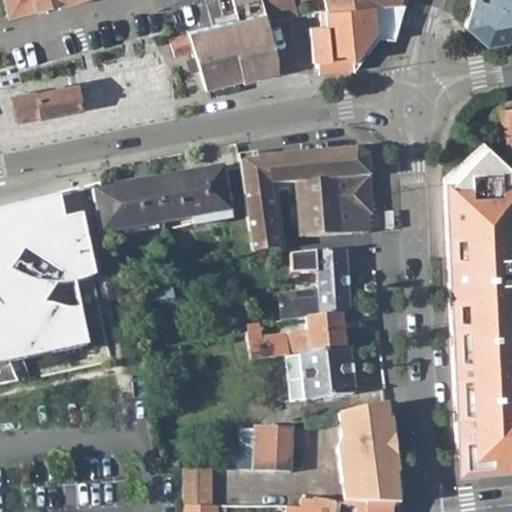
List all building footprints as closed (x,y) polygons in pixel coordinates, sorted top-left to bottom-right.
[(2,0),(7,15),(66,0),(2,0)] [(192,51),(203,89),(240,80),(241,82),(254,78),(275,73),(274,54),(266,21),(261,0),(231,0),(237,18),(187,31),(187,33),(192,51)] [(261,0),(266,21),(297,15),(293,2),(298,0),(323,0),(325,10),(399,3),(400,0),(261,0)] [(511,0),(471,0),(467,16),(494,42),(511,38),(511,0)] [(309,27),(312,61),(317,61),(318,74),(353,70),(353,61),(373,34),(378,38),(394,39),(404,4),(401,3),(399,3),(325,10),(319,10),(320,26),(309,27)] [(168,39),(173,56),(192,51),(187,33),(168,39)] [(353,61),(353,70),(378,38),(373,34),(353,61)] [(12,96),(17,121),(41,116),(48,115),(80,109),(75,84),(12,96)] [(511,106),(499,109),(506,151),(511,149),(511,106)] [(486,144),(483,141),(443,177),(446,249),(447,264),(456,454),(463,454),(454,263),(458,263),(458,248),(453,249),(450,182),(486,144)] [(511,168),(486,144),(450,182),(453,249),(458,248),(458,263),(454,263),(463,454),(475,453),(495,453),(496,464),(511,463),(511,168)] [(337,150),(291,153),(293,183),(339,179),(339,177),(368,175),(367,155),(355,149),(337,150)] [(291,153),(238,162),(242,196),(269,193),(268,185),(293,183),(291,153)] [(221,167),(153,179),(161,223),(228,211),(221,167)] [(293,183),(297,239),(343,235),(368,233),(366,215),(371,215),(368,175),(339,177),(339,179),(293,183)] [(98,234),(161,223),(153,179),(96,189),(95,187),(89,188),(92,204),(93,204),(98,234)] [(242,196),(246,223),(250,253),(277,250),(269,193),(242,196)] [(7,364),(87,346),(79,310),(76,311),(72,311),(67,311),(61,310),(51,307),(45,306),(41,306),(53,286),(60,286),(73,284),(81,282),(93,276),(80,215),(64,219),(61,220),(56,196),(50,197),(0,209),(0,387),(15,384),(7,364)] [(234,255),(250,253),(246,223),(230,225),(234,255)] [(305,318),(339,315),(348,314),(344,249),(314,252),(288,255),(289,274),(315,273),(316,290),(277,294),(280,321),(305,318)] [(141,292),(144,314),(174,310),(171,288),(141,292)] [(298,354),(342,349),(339,315),(305,318),(306,332),(260,337),(259,332),(245,334),(249,359),(285,355),(298,354)] [(160,317),(145,319),(149,337),(163,334),(160,317)] [(342,349),(298,354),(300,376),(303,400),(353,394),(347,348),(342,349)] [(289,378),(291,401),(303,400),(300,376),(289,378)] [(335,448),(342,503),(358,505),(365,506),(391,507),(398,506),(393,475),(396,475),(388,420),(386,421),(384,405),(336,415),(339,440),(335,448)] [(254,430),(240,430),(239,452),(253,452),(254,430)] [(252,472),(290,473),(291,432),(254,430),(253,452),(252,472)] [(495,453),(475,453),(475,473),(511,469),(511,463),(496,464),(495,453)] [(209,470),(181,470),(180,506),(181,506),(208,507),(209,470)] [(332,511),(335,502),(311,498),(310,501),(299,499),(298,508),(284,507),(283,511),(332,511)]
